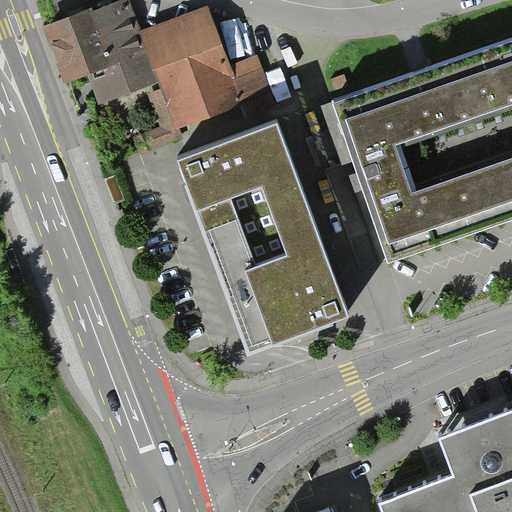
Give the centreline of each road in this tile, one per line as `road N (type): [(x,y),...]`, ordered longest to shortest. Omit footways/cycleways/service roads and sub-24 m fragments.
road 1 (secondary): [(159,471),(0,42)]
road 2 (residential): [(159,471),(388,371),(511,328)]
road 3 (residential): [(452,0),(352,23),(303,20),(238,0)]
